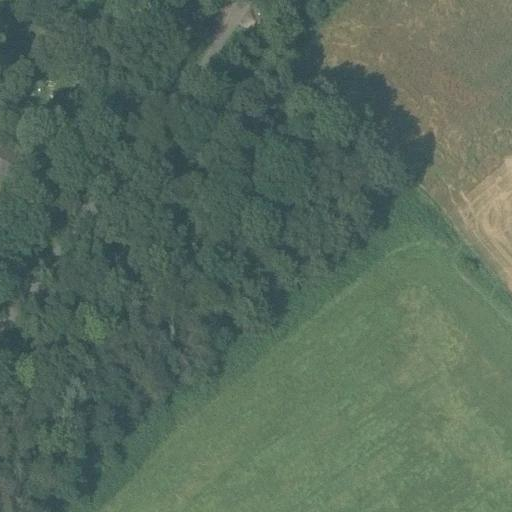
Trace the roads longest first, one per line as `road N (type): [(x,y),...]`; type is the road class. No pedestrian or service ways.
road 1 (track): [(293,49),(0,419)]
road 2 (track): [(511,309),(293,49),(333,0)]
